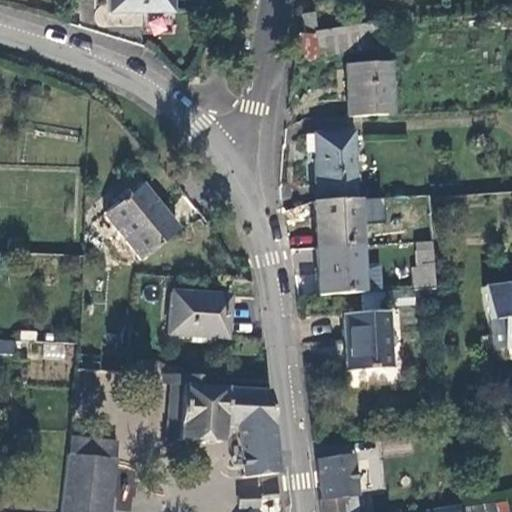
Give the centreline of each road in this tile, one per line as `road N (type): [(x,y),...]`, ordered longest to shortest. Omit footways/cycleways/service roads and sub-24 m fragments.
road 1 (residential): [(296,511),(268,259),(224,161)]
road 2 (residential): [(224,161),(160,96),(88,60),(0,31)]
road 3 (residential): [(224,161),(249,109),(271,0)]
